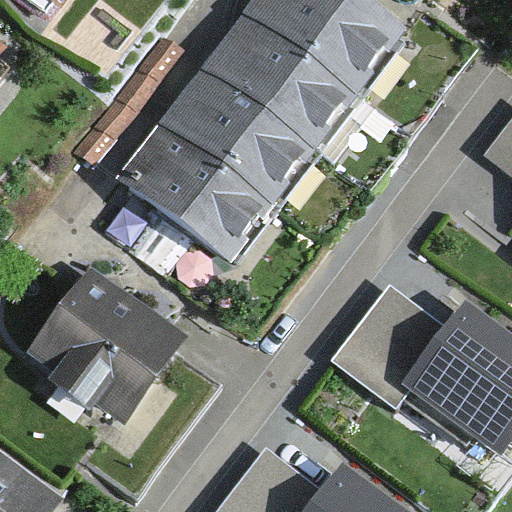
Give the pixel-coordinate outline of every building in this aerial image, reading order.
[(395,41),(341,0),(271,0),(256,20),(353,95),(395,41)] [(353,95),(256,20),(214,75),(312,149),(353,95)] [(312,149),(214,75),(172,129),(270,204),(312,149)] [(270,204),(172,129),(131,183),(229,258),(270,204)] [(187,344),(90,271),(26,354),(123,427),(187,344)] [(511,337),(463,303),(404,383),(506,456),(511,447),(511,337)] [(50,511),(58,503),(0,459),(0,511),(50,511)] [(403,511),(341,467),(307,511),(403,511)]
